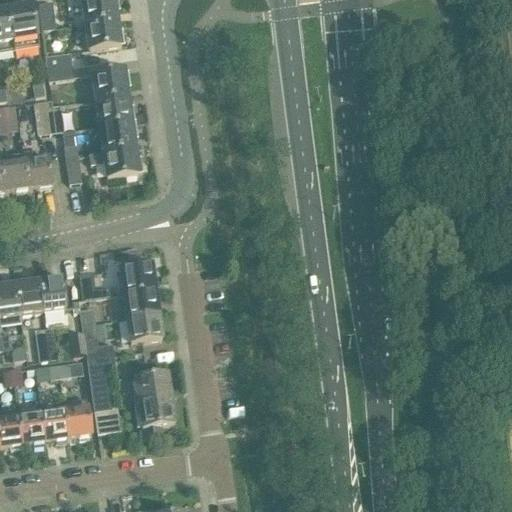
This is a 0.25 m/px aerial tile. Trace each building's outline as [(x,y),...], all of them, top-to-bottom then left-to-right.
[(108,0),(80,4),(84,30),(116,26),(112,0),(108,0)] [(37,10),(40,36),(54,34),(51,8),(37,10)] [(31,10),(6,14),(13,55),(38,51),(31,10)] [(6,14),(0,14),(0,57),(13,55),(6,14)] [(116,26),(84,30),(88,57),(119,52),(116,26)] [(43,63),(45,75),(63,73),(70,72),(68,59),(43,63)] [(63,73),(45,75),(46,88),(63,86),(72,85),(70,72),(63,73)] [(91,81),(95,107),(126,102),(123,76),(91,81)] [(31,90),(33,103),(43,101),(41,88),(31,90)] [(95,107),(98,133),(130,128),(126,102),(95,107)] [(51,139),(46,107),(32,109),(36,141),(51,139)] [(49,107),(46,107),(51,139),(61,137),(58,111),(50,113),(49,107)] [(14,112),(0,113),(0,138),(17,136),(14,112)] [(98,133),(102,159),(134,154),(130,128),(98,133)] [(62,153),(63,163),(76,161),(75,152),(62,153)] [(134,154),(102,159),(88,161),(89,171),(103,169),(106,185),(138,181),(134,154)] [(8,160),(0,161),(0,179),(3,199),(26,196),(22,168),(9,169),(8,160)] [(76,161),(63,163),(67,191),(80,189),(76,161)] [(47,164),(22,168),(26,196),(51,193),(47,164)] [(115,198),(107,199),(109,208),(117,206),(115,198)] [(136,254),(126,256),(129,274),(139,272),(136,254)] [(119,276),(122,300),(154,295),(150,271),(119,276)] [(78,282),(82,307),(109,303),(108,295),(94,297),(91,280),(78,282)] [(45,288),(38,289),(42,318),(65,315),(61,284),(45,286),(45,288)] [(30,288),(15,290),(19,321),(42,318),(38,289),(30,290),(30,288)] [(0,331),(20,329),(19,321),(15,290),(0,292),(0,331)] [(122,300),(126,326),(158,321),(154,295),(122,300)] [(80,333),(94,331),(92,316),(78,318),(80,333)] [(158,321),(126,326),(129,350),(161,346),(158,321)] [(85,362),(86,367),(113,363),(112,351),(97,354),(94,331),(80,333),(81,341),(85,362)] [(46,350),(44,337),(34,338),(38,368),(49,367),(46,350)] [(9,341),(0,342),(0,349),(1,357),(11,356),(9,341)] [(72,364),(85,362),(81,341),(69,343),(72,364)] [(86,367),(93,415),(111,413),(105,376),(115,375),(113,363),(86,367)] [(70,370),(57,371),(59,384),(71,382),(70,370)] [(59,384),(57,371),(47,373),(49,385),(59,384)] [(19,377),(10,379),(12,391),(21,390),(19,377)] [(12,391),(10,379),(2,380),(4,392),(12,391)] [(134,385),(138,410),(170,406),(166,381),(134,385)] [(61,409),(62,417),(66,446),(78,444),(78,446),(88,445),(87,443),(90,442),(85,406),(61,409)] [(170,406),(138,410),(143,445),(161,442),(159,433),(173,431),(170,406)] [(52,410),(39,412),(44,449),(55,447),(55,449),(65,448),(65,446),(66,446),(62,417),(53,418),(52,410)] [(39,412),(16,415),(21,452),(32,450),(33,452),(42,451),(42,449),(44,449),(39,412)] [(116,412),(111,413),(93,415),(96,441),(120,438),(116,412)] [(0,417),(0,454),(10,454),(10,455),(19,454),(19,452),(21,452),(16,415),(0,417)]
